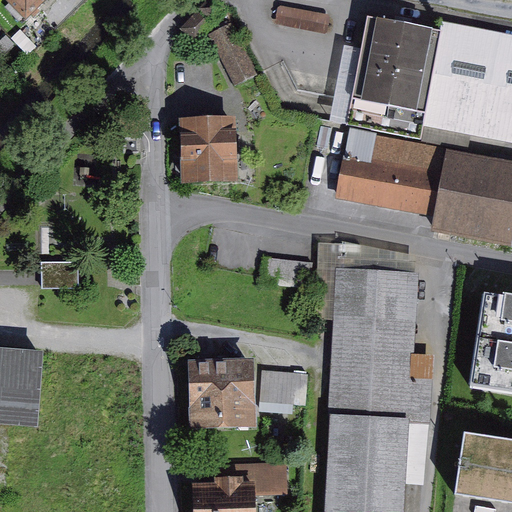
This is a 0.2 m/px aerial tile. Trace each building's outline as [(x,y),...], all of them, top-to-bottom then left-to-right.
[(11,0),(28,17),(45,0),(11,0)] [(318,30),(321,13),(280,7),(277,25),(318,30)] [(338,197),(423,213),(434,152),(420,150),(425,123),(511,138),(511,34),(438,21),(436,31),(365,18),(360,50),(344,47),(330,123),(316,121),(310,153),(345,159),(338,197)] [(256,75),(233,28),(214,38),(237,85),(256,75)] [(233,187),(229,122),(185,125),(189,189),(233,187)] [(511,166),(434,152),(423,213),(420,229),(511,246),(511,166)] [(51,290),(88,288),(87,261),(50,262),(51,290)] [(413,270),(331,265),(322,412),(405,417),(413,270)] [(511,291),(486,287),(471,387),(511,393),(511,291)] [(39,349),(0,347),(0,416),(36,418),(39,349)] [(252,361),(187,365),(191,427),(256,423),(252,361)] [(304,374),(267,374),(267,408),(304,408),(304,374)] [(399,511),(405,417),(322,412),(316,511),(399,511)] [(511,437),(464,430),(454,492),(511,500),(511,437)] [(239,464),(240,480),(190,483),(191,511),(261,511),(261,496),(294,494),(292,461),(239,464)]
